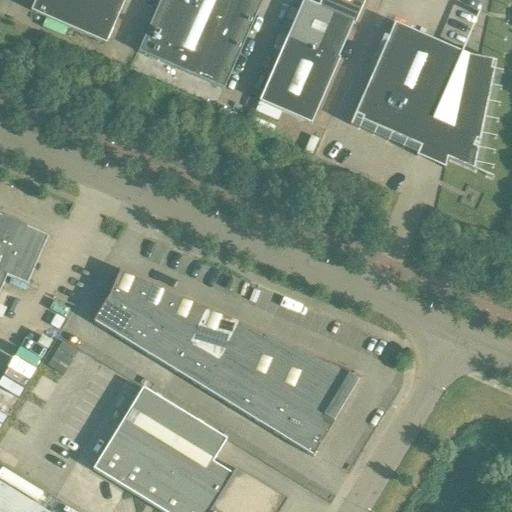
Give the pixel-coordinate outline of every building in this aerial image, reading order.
[(35,0),(30,12),(68,28),(80,0),(35,0)] [(105,0),(80,0),(68,28),(105,44),(122,7),(105,0)] [(160,0),(137,53),(223,90),(262,0),(160,0)] [(287,36),(259,102),(311,125),(339,59),(338,58),(353,25),(354,25),(365,0),(320,0),(318,7),(303,1),(287,36)] [(394,24),(349,126),(351,127),(356,116),(362,119),(361,122),(474,172),(475,171),(473,170),(477,149),(473,148),(476,141),(478,142),(493,71),(490,70),(492,63),(495,64),(495,62),(466,56),(394,24)] [(252,135),(268,142),(273,132),(257,125),(252,135)] [(0,292),(7,277),(28,286),(49,238),(0,217),(0,292)] [(109,297),(93,323),(312,458),(361,379),(360,378),(358,382),(352,378),(354,374),(119,272),(109,297)] [(75,371),(79,364),(63,355),(59,363),(75,371)] [(15,384),(5,378),(0,386),(0,419),(8,424),(30,383),(18,377),(15,384)] [(142,389),(93,470),(160,511),(278,511),(285,501),(261,487),(262,486),(235,470),(232,476),(212,464),(226,441),(142,389)] [(44,511),(0,484),(0,511),(44,511)]
